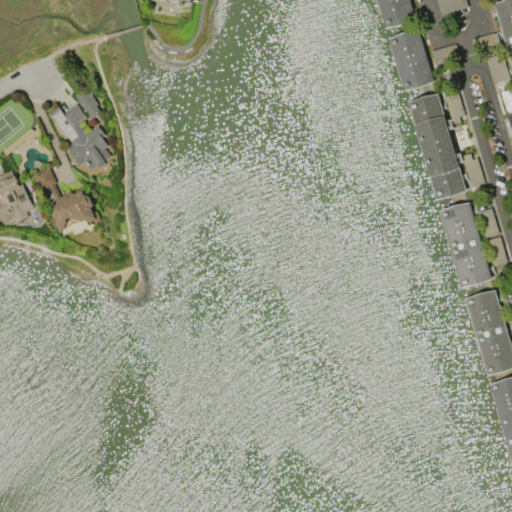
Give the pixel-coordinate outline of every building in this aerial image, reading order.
[(385,24),(378,0),(410,0),(415,15),(385,24)] [(468,6),(465,0),(438,0),(441,8),(443,7),(445,13),(468,6)] [(511,0),(511,62),(494,0),(511,0)] [(403,86),(388,35),(418,26),(433,77),(403,86)] [(488,56),(494,82),(509,79),(503,53),(488,56)] [(511,84),(511,129),(500,88),(511,84)] [(77,92),(88,119),(100,114),(89,87),(77,92)] [(466,187),(436,196),(408,98),(437,90),(466,187)] [(76,103),(87,117),(80,122),(87,132),(98,124),(105,134),(102,137),(108,145),(105,148),(110,155),(103,160),(105,163),(98,168),(96,165),(90,169),(85,162),(80,165),(66,147),(72,143),(50,112),(58,106),(63,112),(76,103)] [(33,173),(49,166),(56,182),(54,183),(60,196),(83,186),(87,195),(90,195),(94,205),(91,207),(92,211),(94,210),(95,211),(97,210),(101,220),(89,225),(87,218),(80,221),(80,220),(73,218),(72,215),(67,217),(68,219),(66,220),(63,229),(59,231),(55,222),(56,222),(53,216),(52,216),(51,214),(56,200),(49,185),(40,189),(33,173)] [(0,176),(12,170),(19,183),(21,182),(35,207),(27,211),(30,216),(17,223),(15,218),(2,224),(0,220),(0,176)] [(491,274),(462,283),(440,208),(469,199),(491,274)] [(506,262),(500,236),(488,239),(493,265),(506,262)] [(511,344),(511,363),(487,371),(465,295),(495,286),(511,344)] [(511,459),(489,381),(511,374),(511,459)]
